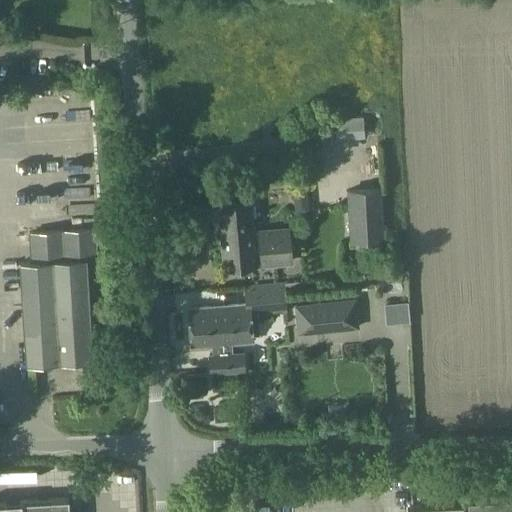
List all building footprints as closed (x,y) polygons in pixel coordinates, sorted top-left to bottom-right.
[(0,157),(20,158),(21,114),(0,113),(0,157)] [(363,119),(336,120),(337,139),(364,138),(363,119)] [(354,238),(384,236),(381,189),(351,190),(354,238)] [(253,232),(251,200),(217,203),(223,268),(256,265),(256,263),(287,260),(285,230),(253,232)] [(26,220),(50,219),(50,209),(25,209),(26,220)] [(27,361),(91,357),(85,259),(97,258),(95,228),(30,233),(31,262),(20,262),(27,361)] [(372,274),(352,276),(353,283),(359,282),(360,287),(373,286),(372,274)] [(281,284),(244,287),(246,304),(246,315),(257,314),(284,312),(281,284)] [(355,298),(296,304),(299,332),(357,326),(355,298)] [(246,304),(190,309),(193,344),(213,343),(227,342),(249,340),(253,339),(252,334),(259,334),(257,314),(246,315),(246,304)] [(214,356),(208,356),(209,374),(242,372),(240,354),(228,355),(227,342),(213,343),(214,356)] [(0,511),(69,511),(68,499),(63,499),(10,502),(10,501),(0,501),(0,511)] [(511,511),(511,501),(466,503),(466,511),(511,511)] [(466,511),(466,503),(410,506),(410,511),(466,511)]
